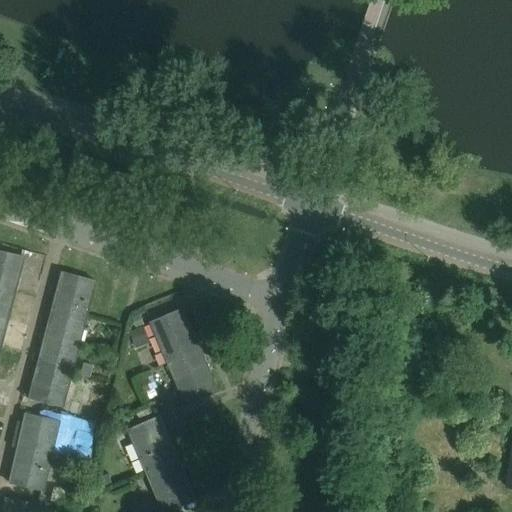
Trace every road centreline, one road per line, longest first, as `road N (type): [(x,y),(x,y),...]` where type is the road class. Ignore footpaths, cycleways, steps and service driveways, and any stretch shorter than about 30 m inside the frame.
road 1 (residential): [(0,106),(312,207)]
road 2 (residential): [(58,229),(0,477)]
road 3 (residential): [(282,304),(58,229)]
road 4 (residential): [(236,511),(282,304)]
road 5 (residential): [(312,207),(511,271)]
